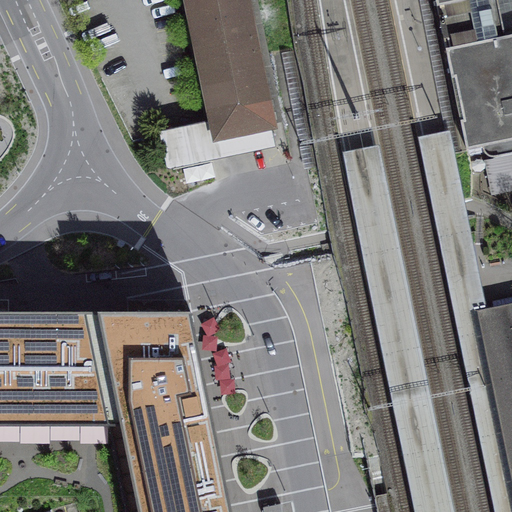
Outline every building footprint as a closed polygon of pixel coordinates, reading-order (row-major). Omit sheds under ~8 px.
[(188,0),(214,122),(161,133),(168,167),(214,157),(210,138),(271,125),(244,0),(188,0)] [(511,4),(511,0),(432,0),(464,157),(511,147),(511,4)] [(447,132),(418,138),(494,511),(511,511),(511,480),(511,476),(477,312),(485,310),(447,132)] [(378,145),(341,154),(414,511),(453,511),(438,435),(378,145)] [(485,310),(477,312),(511,476),(511,480),(511,296),(501,299),(502,306),(485,310)] [(129,511),(236,511),(214,399),(197,318),(196,312),(0,311),(0,437),(114,438),(129,511)]
